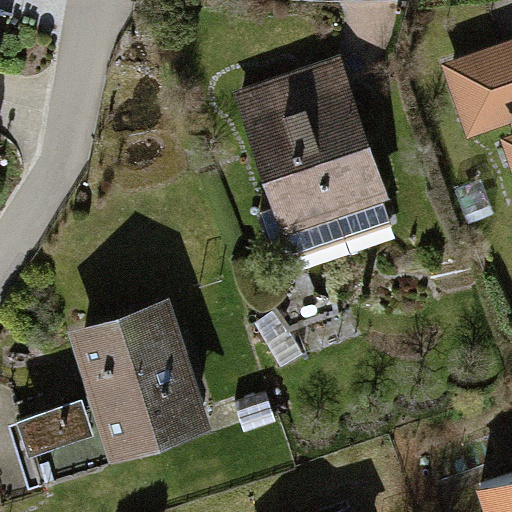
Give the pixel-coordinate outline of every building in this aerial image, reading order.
[(511,38),(433,65),(460,141),(487,132),(511,203),(511,38)] [(331,53),(223,89),(277,257),(386,222),(331,53)] [(55,332),(101,462),(202,427),(156,297),(55,332)] [(511,511),(511,475),(469,490),(476,511),(511,511)] [(352,511),(349,500),(312,511),(352,511)]
